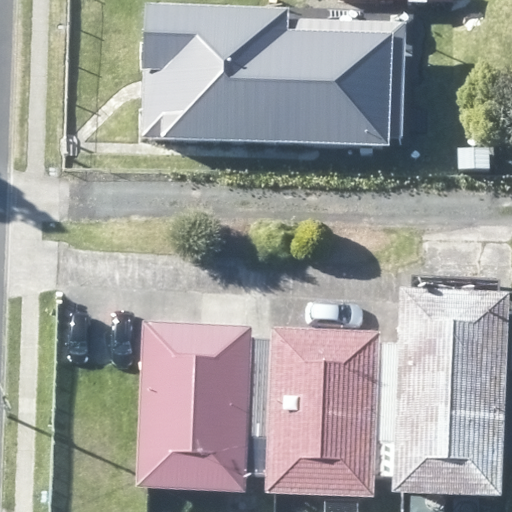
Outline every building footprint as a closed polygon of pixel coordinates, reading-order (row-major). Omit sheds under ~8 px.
[(335,0),(336,1),(409,2),(409,14),(467,15),(467,0),(462,0),(335,0)] [(292,22),(157,18),(150,18),(146,85),(146,97),(144,147),(311,153),(313,107),(315,32),(291,31),(292,22)] [(450,78),(451,22),(405,21),(403,78),(450,78)] [(387,125),(350,124),(350,136),(332,135),(331,174),(400,174),(400,135),(388,135),(387,125)] [(507,511),(511,414),(511,303),(504,301),(504,291),(413,286),(412,306),(406,304),(404,351),(381,349),(382,342),(275,337),(275,348),(254,346),(254,335),(145,330),(143,364),(137,497),(245,502),(247,480),(268,482),(267,501),(373,506),(374,500),(374,483),(398,484),(396,501),(396,510),(450,511),(507,511)]
